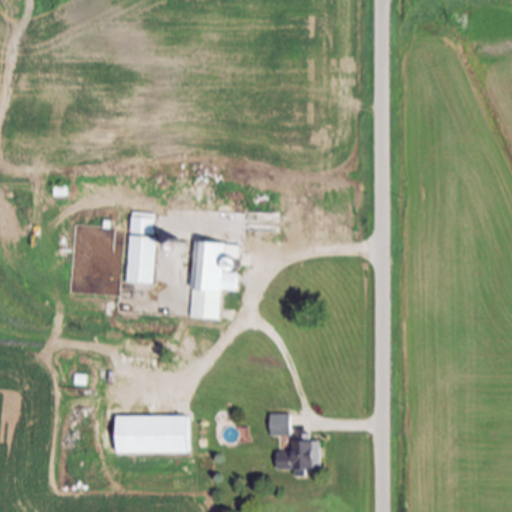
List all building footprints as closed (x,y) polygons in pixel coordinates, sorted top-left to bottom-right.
[(137,215),(158,217),(158,240),(162,240),(158,288),(131,285),(137,215)] [(184,242),(185,242),(186,243),(187,243),(188,243),(188,244),(189,244),(189,245),(190,245),(190,246),(190,247),(191,247),(191,248),(191,249),(191,250),(191,251),(191,252),(190,253),(190,254),(189,254),(189,255),(188,256),(187,256),(186,256),(186,257),(185,257),(184,257),(183,257),(182,257),(181,256),(180,256),(179,255),(178,254),(178,253),(177,253),(177,252),(177,251),(177,250),(177,249),(177,248),(177,247),(177,246),(178,246),(178,245),(179,244),(180,244),(180,243),(181,243),(182,243),(183,242),(184,242)] [(202,244),(243,248),(241,296),(226,296),(223,325),(194,322),(202,244)] [(191,418),(190,458),(119,457),(120,419),(191,418)] [(293,418),(293,440),(275,440),(275,418),(293,418)] [(323,445),(324,475),(316,476),(310,481),(299,480),(299,474),(281,473),(281,458),(299,458),(298,446),(302,446),(302,437),(314,437),(314,445),(323,445)]
